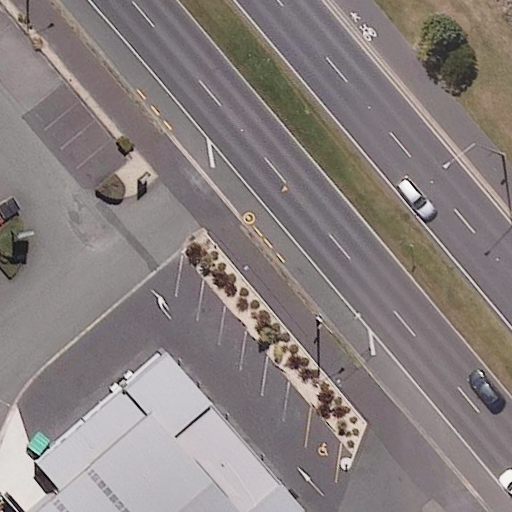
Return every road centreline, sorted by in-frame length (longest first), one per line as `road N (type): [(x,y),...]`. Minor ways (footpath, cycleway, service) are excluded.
road 1 (secondary): [(511,452),(132,0)]
road 2 (secondary): [(277,0),(511,283)]
